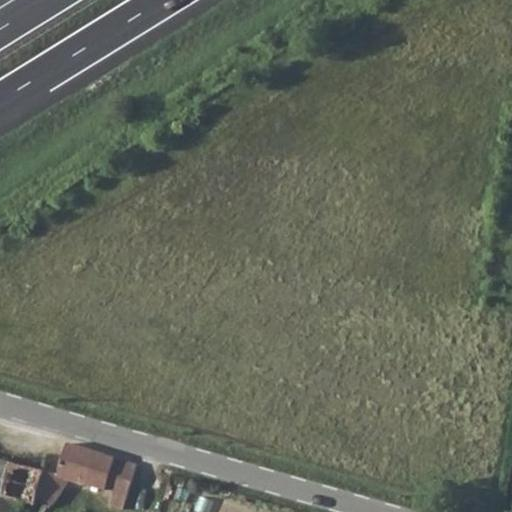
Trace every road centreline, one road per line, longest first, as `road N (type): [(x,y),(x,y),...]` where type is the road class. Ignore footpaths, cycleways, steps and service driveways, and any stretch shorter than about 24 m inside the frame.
road 1 (unclassified): [(0,404),(373,511)]
road 2 (motorway): [(0,98),(159,0)]
